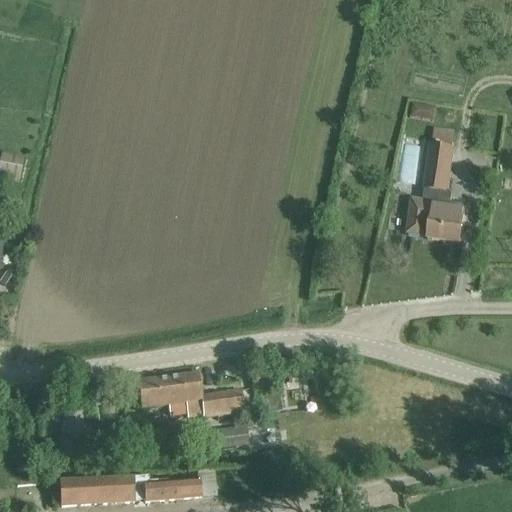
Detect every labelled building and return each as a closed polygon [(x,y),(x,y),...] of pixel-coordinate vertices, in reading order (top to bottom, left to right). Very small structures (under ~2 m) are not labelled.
[(457,32),(451,58),(475,63),(481,38),(457,32)] [(413,105),(411,118),(434,122),(436,109),(413,105)] [(410,215),(407,235),(428,238),(427,240),(460,245),(465,207),(451,205),(452,196),(449,192),(448,192),(454,150),(452,150),(454,133),(434,130),(432,147),(430,146),(424,190),(425,190),(424,201),(422,201),(420,216),(410,215)] [(0,158),(0,178),(20,183),(24,160),(1,155),(0,158)] [(204,420),(244,414),(241,393),(202,397),(198,375),(137,384),(141,410),(168,407),(170,417),(187,415),(187,419),(203,417),(204,420)] [(247,428),(203,432),(205,450),(249,446),(247,428)] [(114,434),(98,435),(100,452),(115,451),(114,434)] [(60,439),(46,440),(47,455),(61,454),(60,439)] [(60,483),(62,508),(134,504),(134,503),(145,502),(145,504),(201,499),(199,482),(168,485),(167,482),(149,483),(149,478),(132,479),(60,483)]
